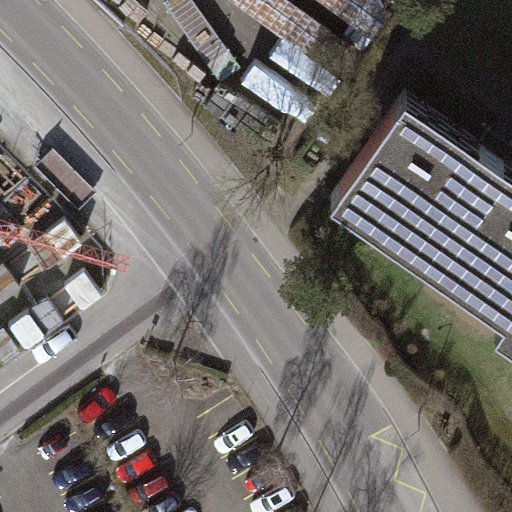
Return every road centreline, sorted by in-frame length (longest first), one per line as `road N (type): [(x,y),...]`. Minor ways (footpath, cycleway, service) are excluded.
road 1 (secondary): [(3,0),(228,254)]
road 2 (secondary): [(228,254),(366,450),(397,511)]
road 3 (residential): [(0,420),(228,254)]
